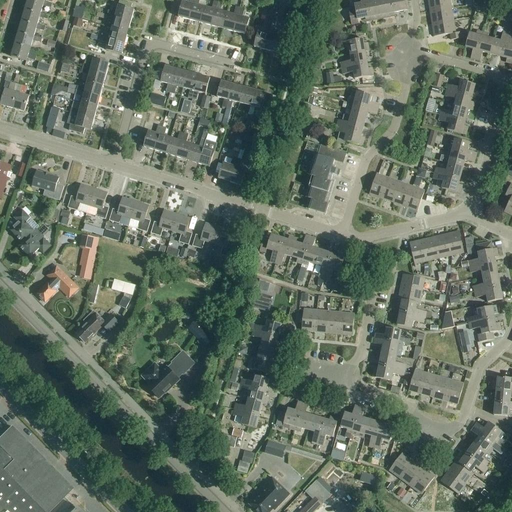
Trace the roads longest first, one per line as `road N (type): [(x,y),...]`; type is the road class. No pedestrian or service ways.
road 1 (tertiary): [(225,511),(0,284)]
road 2 (residential): [(511,333),(481,365),(463,421),(449,432),(418,420),(409,405),(356,396),(351,375)]
road 3 (residential): [(341,235),(116,167)]
road 4 (residential): [(341,235),(363,158),(392,125),(409,52)]
road 5 (tertiary): [(122,511),(0,386)]
road 6 (residential): [(351,375),(369,302),(361,238)]
road 7 (residential): [(507,88),(466,212)]
road 8 (residential): [(116,167),(148,41)]
road 9 (residential): [(116,167),(0,129)]
